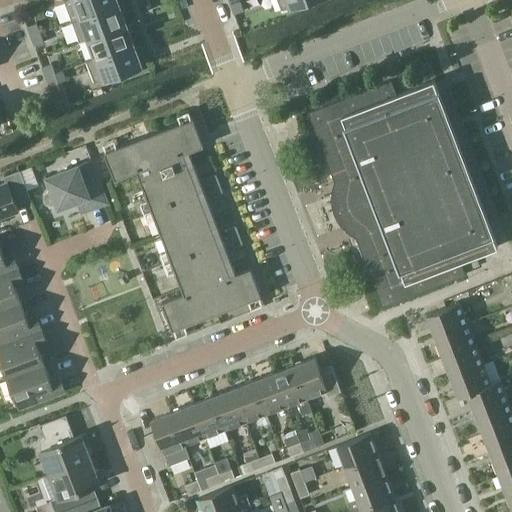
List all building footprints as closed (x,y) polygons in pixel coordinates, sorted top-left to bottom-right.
[(64,0),(72,20),(119,3),(117,0),(64,0)] [(278,0),(282,9),(307,0),(278,0)] [(241,1),(231,5),(234,14),(245,10),(241,1)] [(119,3),(72,20),(73,21),(80,41),(89,37),(127,23),(119,3)] [(37,23),(28,26),(31,36),(41,32),(37,23)] [(96,57),(87,60),(87,61),(134,44),(127,23),(89,37),(96,57)] [(41,32),(31,36),(35,45),(44,42),(41,32)] [(134,44),(87,61),(95,82),(115,75),(117,80),(133,75),(131,69),(142,65),(134,44)] [(52,63),(42,67),(46,76),(56,72),(52,63)] [(56,72),(46,76),(49,85),(59,82),(56,72)] [(498,245),(439,92),(434,79),(397,93),(392,80),(309,111),(383,306),(466,274),(461,260),(498,245)] [(232,275),(185,152),(205,145),(194,117),(106,151),(116,179),(139,170),(183,287),(187,285),(189,291),(163,301),(173,329),(262,295),(251,267),(232,275)] [(108,202),(92,160),(48,177),(53,190),(50,191),(47,193),(45,197),(45,201),(48,204),(51,205),(55,205),(58,204),(60,207),(89,196),(93,208),(108,202)] [(0,218),(20,211),(17,204),(32,198),(21,170),(5,176),(7,182),(0,184),(0,218)] [(212,187),(221,184),(217,174),(209,177),(212,187)] [(221,184),(212,187),(215,195),(224,192),(221,184)] [(232,238),(240,234),(237,225),(228,229),(232,238)] [(240,234),(232,238),(235,247),(244,243),(240,234)] [(0,274),(19,267),(15,254),(5,258),(0,243),(0,274)] [(0,309),(22,301),(15,283),(24,279),(19,267),(0,274),(0,309)] [(0,344),(43,329),(38,316),(29,320),(22,301),(0,309),(0,344)] [(437,336),(469,324),(460,301),(428,313),(437,336)] [(444,355),(476,343),(469,324),(437,336),(444,355)] [(0,354),(9,377),(45,363),(38,345),(48,341),(43,329),(0,344),(0,354)] [(452,376),(484,363),(476,343),(444,355),(452,376)] [(295,365),(308,398),(328,390),(330,396),(341,391),(331,365),(321,369),(316,357),(295,365)] [(45,363),(9,377),(20,408),(66,390),(62,378),(52,381),(45,363)] [(469,392),(491,382),(484,363),(452,376),(460,396),(469,392)] [(295,365),(275,373),(287,406),(299,401),(303,413),(312,410),(307,398),(308,398),(295,365)] [(275,373),(254,381),(267,413),(275,410),(287,406),(275,373)] [(477,412),(508,400),(500,379),(491,382),(469,392),(477,412)] [(234,389),(246,421),(267,413),(254,381),(234,389)] [(226,429),(246,421),(234,389),(214,396),(226,429)] [(206,436),(226,429),(214,396),(194,404),(206,436)] [(485,433),(511,422),(511,409),(508,400),(477,412),(485,433)] [(173,412),(186,444),(206,436),(194,404),(173,412)] [(157,432),(145,436),(158,470),(191,457),(186,444),(173,412),(152,420),(157,432)] [(67,415),(40,424),(45,437),(43,438),(41,441),(40,444),(41,447),(51,474),(92,458),(85,440),(88,439),(86,433),(75,437),(67,415)] [(493,453),(511,445),(511,422),(485,433),(493,453)] [(346,465),(379,453),(371,432),(338,444),(346,465)] [(301,442),(304,451),(317,446),(313,437),(301,442)] [(301,442),(287,447),(291,456),(304,451),(301,442)] [(501,475),(511,470),(511,445),(493,453),(501,475)] [(256,448),(244,452),(251,471),(262,467),(263,467),(260,457),(256,448)] [(260,457),(263,467),(276,461),(273,452),(260,457)] [(354,485),(386,473),(379,453),(346,465),(354,485)] [(57,511),(98,497),(94,485),(104,482),(102,476),(99,477),(92,458),(51,474),(60,497),(52,500),(57,511)] [(345,466),(308,474),(311,488),(348,479),(345,466)] [(220,472),(223,482),(236,477),(232,468),(220,472)] [(297,484),(306,481),(301,468),(292,471),(297,484)] [(508,494),(511,492),(511,470),(501,475),(508,494)] [(210,487),(223,482),(220,472),(207,477),(210,487)] [(359,499),(349,502),(352,509),(362,506),(394,493),(386,473),(354,485),(359,499)] [(282,491),(291,487),(286,474),(277,477),(282,491)] [(203,490),(199,480),(199,479),(186,484),(190,495),(203,490)] [(306,481),(297,484),(302,497),(310,494),(306,481)] [(201,497),(206,511),(225,511),(250,503),(246,493),(238,496),(233,485),(201,497)] [(286,503),(295,499),(291,487),(282,491),(286,503)] [(362,506),(352,509),(353,511),(401,511),(394,493),(362,506)] [(57,511),(55,511),(117,511),(116,508),(112,506),(110,507),(110,505),(102,508),(98,497),(57,511)] [(225,511),(246,511),(253,510),(250,503),(225,511)]
